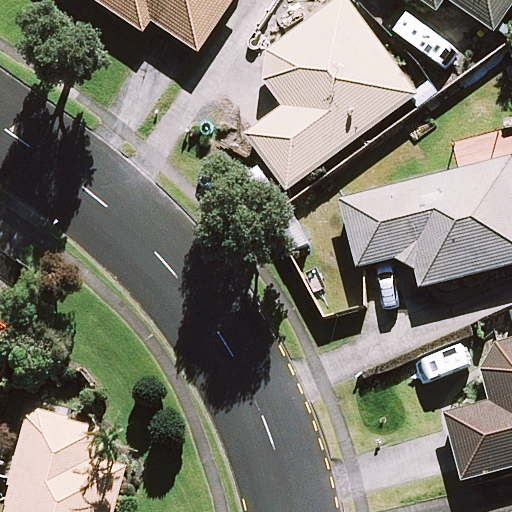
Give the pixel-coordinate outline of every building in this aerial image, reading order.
[(94,0),(155,40),(163,28),(211,60),(251,1),(249,0),(94,0)] [(511,0),(418,0),(447,20),(457,6),(506,40),(511,30),(511,0)] [(297,198),(428,101),(353,1),(277,57),(273,88),(292,114),(255,142),(297,198)] [(511,163),(350,205),(368,276),(407,266),(425,275),(430,296),(511,275),(511,163)] [(454,420),(473,488),(511,477),(511,348),(506,350),(491,376),(500,408),(454,420)] [(114,511),(127,464),(25,438),(6,511),(114,511)]
